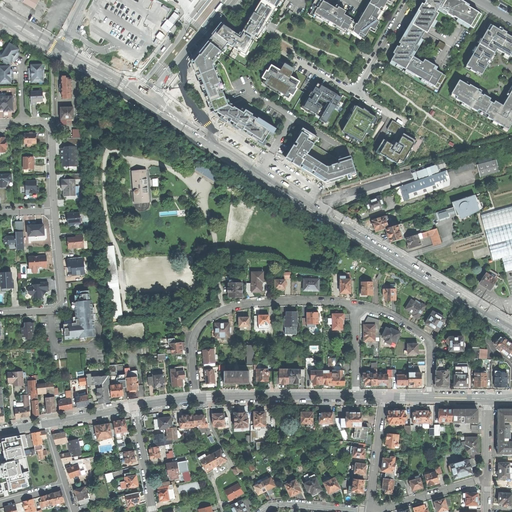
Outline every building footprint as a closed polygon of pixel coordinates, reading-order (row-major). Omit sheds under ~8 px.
[(24,0),(23,2),(28,5),(34,8),(39,0),(38,0),(24,0)] [(223,53),(246,67),(267,31),(264,29),(269,20),(273,22),(285,0),(261,0),(251,16),(241,33),(242,34),(241,37),(239,37),(239,38),(238,37),(238,36),(238,35),(235,34),(236,33),(222,24),(208,41),(223,53)] [(370,0),(365,9),(366,10),(364,14),(362,18),(360,17),(356,23),(353,21),(354,20),(344,14),(346,11),(342,9),(341,11),(337,9),(322,0),(315,0),(312,5),(315,6),(310,15),(315,18),(316,16),(329,23),(329,21),(334,24),(333,26),(346,33),(348,30),(365,40),(372,28),(376,31),(379,25),(378,25),(379,22),(376,20),(388,1),(392,3),(394,0),(370,0)] [(471,26),(480,13),(465,4),(466,3),(461,0),(459,0),(458,0),(425,0),(427,1),(425,4),(423,3),(400,42),(402,43),(400,47),(398,46),(394,53),(396,54),(392,60),(398,64),(396,66),(402,70),(403,68),(406,69),(405,72),(415,77),(416,75),(422,79),(421,81),(434,88),(435,86),(439,89),(446,76),(437,70),(439,67),(432,64),(425,60),(424,62),(414,57),(420,47),(424,40),(422,39),(425,33),(427,34),(436,18),(439,13),(437,12),(440,7),(449,12),(448,14),(454,18),(455,16),(461,20),(471,26)] [(223,2),(222,2),(215,10),(217,12),(223,4),(223,3),(223,2)] [(168,20),(173,24),(179,16),(174,12),(168,20)] [(167,19),(161,28),(167,33),(174,25),(173,24),(168,20),(167,19)] [(500,51),(510,57),(511,52),(511,39),(510,39),(505,36),(506,34),(498,29),(497,31),(489,27),(479,42),(495,52),(496,49),(500,51)] [(440,41),(437,47),(443,50),(446,44),(440,41)] [(490,61),(495,52),(479,42),(465,68),(469,70),(470,69),(476,73),(475,74),(481,77),(487,66),(488,64),(487,63),(489,61),(490,61)] [(193,62),(212,111),(233,103),(218,66),(225,56),(208,43),(193,62)] [(6,47),(4,50),(17,58),(19,55),(17,54),(20,50),(10,44),(9,45),(8,47),(6,47)] [(4,60),(10,64),(13,60),(15,62),(17,58),(4,50),(2,53),(3,55),(1,57),(0,58),(4,60)] [(267,71),(262,80),(265,81),(263,84),(289,98),(290,95),(293,96),(297,89),(296,88),(299,82),(290,77),(295,70),(285,64),(281,71),(272,65),(268,71),(267,71)] [(29,70),(29,74),(45,74),(45,70),(43,69),(43,65),(31,65),(31,68),(31,70),(29,70)] [(4,66),(0,66),(0,75),(13,75),(13,71),(11,71),(10,66),(4,66)] [(45,77),(45,74),(29,74),(29,78),(32,78),(32,81),(32,83),(44,82),(44,79),(45,77)] [(14,79),(13,75),(0,75),(0,84),(11,84),(11,79),(14,79)] [(62,99),(72,99),(72,83),(69,83),(69,81),(66,81),(66,79),(61,79),(61,84),(59,84),(59,89),(60,93),(62,93),(62,99)] [(468,86),(459,81),(451,96),(462,102),(461,104),(470,109),(471,108),(477,111),(477,112),(482,116),(491,102),(489,101),(490,99),(484,95),(483,95),(482,96),(479,94),(480,93),(477,91),(477,90),(468,85),(468,86)] [(303,108),(326,123),(341,98),(318,83),(303,108)] [(491,102),(482,116),(486,118),(487,117),(492,120),(491,122),(496,125),(497,123),(503,126),(501,129),(507,132),(511,123),(511,85),(506,96),(507,97),(506,100),(502,106),(494,101),(493,103),(491,102)] [(31,98),(32,105),(37,105),(37,104),(37,103),(38,102),(43,101),(43,93),(43,91),(31,92),(31,98)] [(0,100),(0,110),(4,110),(8,110),(8,112),(13,112),(13,103),(14,102),(14,98),(13,98),(13,97),(6,97),(2,98),(0,100)] [(213,112),(215,115),(243,133),(265,146),(277,129),(246,110),(245,113),(233,105),(213,112)] [(342,132),(362,143),(376,117),(357,106),(342,132)] [(61,119),(61,127),(71,127),(71,122),(74,122),(74,118),(75,118),(75,110),(60,110),(61,119)] [(401,126),(392,121),(388,129),(396,134),(401,126)] [(303,128),(286,158),(326,183),(356,174),(351,155),(338,159),(339,163),(328,167),(308,155),(314,145),(316,141),(317,141),(319,138),(303,128)] [(24,134),(24,144),(27,144),(33,144),(37,144),(37,134),(30,134),(24,134)] [(393,145),(383,139),(376,151),(396,162),(399,158),(403,160),(413,143),(401,136),(398,143),(395,141),(393,145)] [(0,138),(0,151),(6,152),(6,150),(7,150),(7,148),(8,147),(8,145),(7,144),(6,139),(5,140),(5,138),(0,138)] [(69,166),(77,166),(77,146),(82,146),(81,138),(69,138),(69,149),(62,149),(62,156),(62,160),(63,160),(64,165),(69,165),(69,166)] [(338,159),(314,145),(308,155),(328,167),(339,163),(338,159)] [(492,160),(477,164),(480,177),(499,172),(495,155),(491,157),(492,160)] [(34,157),(24,157),(24,170),(34,170),(34,165),(34,157)] [(453,167),(456,174),(474,168),(472,162),(462,165),(453,167)] [(196,169),(215,181),(217,177),(198,166),(196,169)] [(138,170),(131,171),(133,204),(134,206),(135,208),(137,210),(139,211),(141,211),(144,211),(146,210),(148,208),(149,205),(150,202),(150,201),(147,170),(138,170)] [(394,188),(399,203),(444,187),(442,182),(450,179),(446,170),(394,188)] [(64,197),(76,196),(76,187),(76,180),(83,180),(83,174),(65,174),(65,180),(64,180),(64,181),(62,181),(62,186),(63,186),(64,190),(64,197)] [(12,175),(0,175),(0,187),(3,188),(7,187),(9,183),(13,182),(12,175)] [(37,181),(26,182),(26,184),(25,185),(25,187),(26,188),(26,195),(29,195),(31,193),(39,193),(39,190),(39,187),(37,187),(37,181)] [(359,185),(351,187),(353,195),(361,192),(359,185)] [(451,212),(454,211),(456,215),(457,215),(460,222),(471,216),(470,214),(481,208),(478,197),(476,198),(475,195),(452,202),(453,207),(436,212),(439,220),(450,216),(449,213),(451,212)] [(369,213),(385,208),(384,207),(381,197),(380,196),(365,201),(367,207),(369,213)] [(511,206),(481,215),(485,230),(493,260),(502,258),(506,272),(511,270),(511,206)] [(80,213),(68,214),(68,220),(69,224),(70,227),(74,226),(75,226),(74,225),(76,223),(81,223),(80,213)] [(33,226),(28,226),(29,236),(45,235),(44,229),(44,225),(38,226),(36,226),(33,226)] [(46,229),(44,229),(45,235),(29,236),(29,241),(45,240),(47,238),(46,229)] [(25,249),(24,232),(18,232),(18,236),(16,236),(12,236),(7,237),(5,239),(5,243),(7,245),(9,244),(17,244),(17,250),(25,249)] [(68,244),(69,249),(82,248),(81,242),(84,242),(83,235),(79,236),(79,237),(68,238),(68,244)] [(104,247),(108,292),(120,291),(114,246),(104,247)] [(47,256),(29,257),(30,269),(32,268),(33,272),(34,273),(37,273),(38,272),(38,268),(39,268),(40,267),(42,267),(43,268),(48,267),(47,262),(47,256)] [(72,270),(73,275),(82,275),(81,271),(85,269),(84,265),(84,257),(68,259),(68,265),(69,267),(72,267),(72,270)] [(11,273),(3,273),(3,277),(1,277),(2,288),(7,288),(7,289),(7,291),(9,291),(11,290),(12,288),(12,287),(14,287),(14,280),(12,280),(11,280),(11,273)] [(253,274),(253,293),(263,293),(263,285),(262,285),(262,284),(262,283),(264,283),(264,273),(253,274)] [(484,287),(490,291),(498,280),(486,273),(479,284),(484,287)] [(346,294),(351,294),(351,280),(346,280),(346,278),(341,278),(341,285),(341,289),(341,294),(346,294)] [(305,280),(305,291),(312,291),(320,291),(320,280),(315,280),(311,280),(305,280)] [(276,285),(276,290),(281,290),(286,290),(286,281),(276,281),(276,285)] [(41,285),(34,285),(34,287),(31,287),(29,289),(29,293),(31,295),(34,295),(34,298),(38,298),(42,298),(42,295),(43,294),(46,291),(46,290),(47,290),(49,290),(49,282),(41,283),(41,285)] [(373,282),(363,282),(363,291),(360,291),(360,297),(365,297),(368,297),(368,295),(373,295),(373,282)] [(237,299),(243,299),(243,284),(235,284),(230,284),(230,299),(237,299)] [(391,300),(397,300),(397,289),(391,289),(384,289),(384,296),(386,296),(386,300),(391,300)] [(118,318),(123,318),(120,291),(108,292),(111,319),(118,318)] [(96,293),(90,294),(91,304),(93,304),(95,322),(99,322),(97,297),(96,293)] [(64,326),(66,339),(71,338),(71,339),(80,338),(86,338),(94,337),(94,329),(95,329),(95,322),(93,304),(91,304),(90,294),(81,295),(78,295),(77,295),(78,302),(76,302),(77,310),(76,310),(77,313),(77,317),(78,323),(75,324),(69,324),(70,325),(64,326)] [(414,316),(419,318),(426,305),(418,301),(417,302),(412,299),(406,309),(411,311),(415,314),(414,316)] [(433,327),(439,330),(446,319),(434,311),(427,323),(433,327)] [(292,313),(288,313),(288,318),(286,318),(286,328),(287,328),(292,328),(292,331),(296,331),(296,327),(298,327),(298,313),(292,313)] [(313,313),(308,313),(308,325),(311,324),(316,324),(320,324),(320,321),(319,314),(319,313),(313,313)] [(334,325),(334,330),(344,330),(344,325),(344,320),(345,320),(345,314),(334,314),(334,319),(334,325)] [(265,317),(260,317),(260,326),(271,326),(270,316),(265,317)] [(63,318),(64,326),(70,325),(69,324),(75,324),(74,318),(77,317),(63,318)] [(245,318),(241,319),(241,328),(242,328),(242,331),(245,331),(245,328),(251,328),(251,318),(245,318)] [(22,328),(23,337),(26,337),(26,339),(31,339),(35,335),(34,322),(29,322),(25,322),(26,327),(24,328),(22,328)] [(217,339),(231,338),(231,324),(225,324),(222,324),(217,324),(217,339)] [(376,325),(365,325),(365,333),(365,341),(379,341),(379,331),(376,331),(376,325)] [(387,328),(383,337),(387,339),(386,342),(392,344),(393,341),(397,343),(401,332),(397,331),(396,332),(392,330),(387,328)] [(450,337),(450,338),(449,339),(448,340),(448,341),(448,342),(449,343),(450,344),(451,344),(451,346),(451,350),(455,350),(455,351),(461,350),(465,350),(464,336),(450,337)] [(502,351),(507,355),(510,352),(511,349),(511,343),(504,337),(504,338),(501,336),(499,339),(495,344),(497,346),(496,347),(502,351)] [(173,347),(174,356),(184,355),(184,351),(185,351),(185,350),(184,347),(183,344),(178,345),(173,345),(173,347)] [(419,344),(409,344),(409,350),(407,350),(407,353),(409,353),(409,354),(419,354),(419,349),(419,344)] [(206,364),(217,363),(216,356),(216,350),(206,351),(206,355),(205,355),(206,361),(206,364)] [(111,375),(118,374),(119,374),(118,367),(110,368),(111,375)] [(262,370),(259,370),(259,381),(264,381),(267,381),(270,381),(270,370),(262,370)] [(286,384),(290,384),(290,370),(285,370),(285,373),(281,373),(281,384),(286,384)] [(302,378),(302,370),(290,370),(290,384),(294,384),(296,384),(297,385),(299,385),(299,384),(300,384),(300,380),(302,379),(302,378)] [(481,386),(487,386),(488,370),(483,370),(483,372),(476,372),(476,377),(476,382),(476,386),(481,386)] [(496,370),(496,386),(502,386),(508,386),(508,382),(508,376),(508,372),(501,372),(501,370),(496,370)] [(7,371),(8,383),(13,382),(13,386),(24,385),(24,371),(7,371)] [(177,371),(173,372),(174,388),(179,388),(181,387),(181,388),(184,388),(184,387),(185,387),(184,381),(187,380),(186,373),(178,374),(177,371)] [(209,385),(217,384),(216,371),(208,371),(208,378),(209,385)] [(319,385),(325,385),(325,373),(322,373),(322,371),(312,371),(313,380),(315,380),(315,385),(319,385)] [(330,386),(334,386),(334,371),(325,371),(325,373),(325,385),(328,385),(330,385),(330,386)] [(334,371),(334,386),(340,386),(346,385),(346,377),(344,377),(344,371),(337,371),(334,371)] [(444,385),(450,385),(450,371),(445,371),(438,371),(438,377),(437,377),(437,381),(438,381),(438,385),(444,385)] [(375,385),(379,385),(379,375),(379,373),(371,373),(371,372),(368,372),(368,373),(364,373),(364,380),(366,380),(366,385),(368,385),(368,386),(368,387),(371,387),(372,386),(372,385),(375,385)] [(239,385),(251,385),(251,373),(242,373),(242,374),(235,374),(235,373),(226,373),(226,385),(239,385)] [(410,375),(410,385),(415,385),(415,386),(416,386),(418,386),(418,385),(423,384),(423,373),(415,373),(410,373),(410,375)] [(112,384),(112,388),(120,387),(119,378),(118,374),(111,375),(111,378),(112,384)] [(379,375),(379,385),(384,385),(389,385),(389,377),(389,374),(379,375)] [(156,386),(157,390),(161,389),(163,389),(163,390),(166,390),(166,389),(167,389),(167,384),(166,380),(166,375),(155,376),(156,379),(156,386)] [(404,385),(410,385),(410,375),(399,375),(399,385),(404,385)] [(462,386),(469,386),(469,375),(463,375),(457,375),(456,375),(456,386),(462,386)] [(125,390),(129,389),(128,380),(127,377),(119,378),(120,387),(125,386),(125,390)] [(129,389),(129,393),(135,392),(141,391),(140,378),(139,379),(131,379),(128,380),(129,389)] [(29,394),(32,394),(35,394),(38,394),(37,384),(28,385),(29,394)] [(55,385),(48,386),(48,394),(52,394),(56,393),(55,385)] [(40,395),(48,394),(48,386),(39,387),(40,395)] [(126,398),(125,390),(125,386),(120,387),(112,388),(112,389),(113,398),(113,399),(120,399),(126,398)] [(112,404),(111,398),(110,389),(106,390),(100,390),(102,406),(107,405),(112,404)] [(86,409),(92,408),(91,401),(91,398),(87,398),(83,399),(78,400),(79,410),(86,409)] [(53,400),(48,400),(50,416),(54,415),(59,415),(57,400),(53,400)] [(61,404),(62,414),(68,413),(75,411),(74,401),(70,402),(61,404)] [(24,417),(31,415),(30,407),(26,408),(16,410),(16,418),(24,417)] [(394,410),(394,411),(388,411),(388,416),(387,416),(387,420),(389,420),(389,424),(405,424),(404,419),(407,419),(407,411),(401,411),(398,411),(398,410),(398,409),(397,409),(396,409),(395,409),(394,410)] [(498,410),(498,422),(504,422),(510,422),(511,422),(511,409),(508,410),(498,410)] [(446,410),(439,410),(439,422),(452,422),(452,410),(446,410)] [(458,410),(452,410),(452,422),(465,423),(465,410),(458,410)] [(478,410),(465,410),(465,423),(468,423),(472,423),(477,423),(478,417),(478,410)] [(256,429),(260,429),(260,426),(265,426),(265,421),(265,417),(265,412),(263,412),(262,411),(260,411),(258,412),(257,412),(254,412),(254,426),(256,426),(256,429)] [(305,412),(301,412),(301,423),(307,423),(307,426),(312,426),(312,412),(311,412),(310,411),(308,411),(307,411),(307,412),(305,412)] [(346,426),(354,426),(361,426),(361,413),(358,413),(355,413),(355,412),(354,411),(351,411),(350,412),(346,412),(346,418),(346,426)] [(426,411),(422,412),(423,423),(431,423),(431,411),(426,411)] [(234,428),(248,427),(247,419),(246,419),(245,412),(240,413),(234,413),(234,428)] [(327,412),(321,412),(321,413),(319,413),(319,423),(325,424),(328,424),(332,424),(332,412),(327,412)] [(418,412),(413,412),(414,425),(418,425),(418,423),(423,423),(422,412),(418,412)] [(212,414),(212,425),(213,427),(224,426),(224,424),(228,424),(228,417),(224,418),(224,413),(219,413),(216,414),(216,413),(215,413),(213,413),(212,413),(212,414)] [(193,427),(193,426),(193,415),(189,415),(186,415),(185,414),(183,414),(182,415),(182,416),(181,416),(181,418),(179,418),(179,428),(180,428),(193,427)] [(193,415),(193,426),(198,426),(199,428),(207,427),(206,423),(204,424),(204,422),(203,418),(203,414),(198,415),(193,415)] [(159,429),(166,428),(171,427),(170,417),(164,418),(158,419),(159,429)] [(113,422),(114,429),(115,433),(121,432),(126,431),(124,420),(119,421),(113,422)] [(102,425),(95,426),(97,440),(103,439),(106,439),(106,438),(112,437),(110,430),(109,424),(102,425)] [(498,432),(498,439),(504,439),(510,439),(510,429),(511,429),(511,425),(504,425),(498,425),(498,432)] [(354,438),(365,439),(367,439),(367,435),(368,427),(364,427),(361,426),(354,426),(354,438)] [(166,428),(168,440),(171,440),(177,439),(175,427),(171,427),(166,428)] [(35,433),(32,433),(34,445),(36,445),(42,444),(41,439),(40,432),(35,433)] [(123,441),(121,432),(115,433),(117,447),(125,446),(124,441),(123,441)] [(55,444),(67,441),(68,441),(64,433),(52,436),(55,444)] [(154,442),(154,447),(158,446),(164,445),(164,442),(163,434),(153,436),(154,442)] [(388,445),(388,448),(400,450),(401,444),(397,444),(399,435),(387,434),(387,435),(386,435),(385,435),(385,438),(385,439),(386,439),(386,442),(385,445),(388,445)] [(365,439),(364,443),(366,444),(372,444),(373,441),(373,436),(367,435),(367,439),(365,439)] [(12,437),(8,438),(11,452),(20,450),(20,448),(18,442),(17,436),(12,437)] [(478,438),(466,438),(466,443),(461,443),(471,458),(474,458),(474,454),(478,454),(478,447),(478,438)] [(67,441),(70,453),(70,454),(80,452),(77,439),(72,440),(68,441),(67,441)] [(255,442),(256,450),(264,449),(264,442),(255,442)] [(498,448),(498,455),(511,454),(511,442),(509,442),(504,442),(498,442),(498,448)] [(150,459),(159,457),(158,446),(154,447),(148,447),(149,454),(150,459)] [(365,453),(365,449),(358,448),(358,447),(351,446),(350,453),(354,453),(354,457),(364,458),(365,453)] [(227,460),(220,449),(215,451),(210,454),(216,466),(221,463),(227,460)] [(133,450),(123,452),(123,455),(125,463),(127,463),(130,462),(135,461),(134,456),(133,450)] [(24,467),(20,453),(20,452),(12,455),(8,456),(11,470),(24,467)] [(62,462),(70,461),(71,461),(71,457),(70,454),(70,453),(59,455),(62,462)] [(199,460),(207,473),(210,472),(212,470),(211,469),(216,466),(210,454),(205,457),(199,460)] [(5,471),(11,470),(8,456),(2,457),(5,471)] [(381,471),(385,472),(393,473),(393,471),(395,471),(396,463),(394,463),(395,457),(391,457),(390,458),(388,457),(388,459),(383,458),(382,464),(381,471)] [(476,458),(474,458),(471,458),(471,459),(468,460),(469,465),(471,464),(472,467),(476,466),(479,464),(476,458)] [(70,461),(72,467),(78,465),(78,466),(80,464),(82,464),(83,459),(71,461),(70,461)] [(180,461),(176,462),(178,473),(183,472),(188,471),(185,460),(180,461)] [(453,471),(455,478),(463,476),(472,474),(470,468),(472,468),(472,467),(471,464),(469,465),(468,460),(451,465),(453,471)] [(176,462),(165,464),(167,470),(168,476),(169,476),(177,474),(179,474),(178,473),(176,462)] [(355,469),(354,474),(358,474),(361,475),(364,475),(365,472),(365,469),(366,470),(367,468),(367,466),(366,465),(366,464),(355,463),(355,466),(353,466),(352,469),(355,469)] [(499,472),(499,479),(510,479),(510,474),(510,464),(499,464),(499,472)] [(72,467),(66,469),(68,474),(69,478),(73,477),(76,476),(81,474),(78,466),(78,465),(72,467)] [(29,489),(24,467),(11,470),(17,492),(29,489)] [(104,475),(106,482),(113,480),(111,472),(104,475)] [(425,475),(428,486),(433,485),(439,483),(438,478),(437,475),(436,472),(430,474),(425,475)] [(304,484),(308,491),(310,490),(312,496),(317,494),(317,492),(318,492),(321,490),(314,474),(309,477),(311,481),(304,484)] [(125,483),(126,488),(137,486),(136,480),(136,475),(130,476),(124,477),(125,483)] [(416,480),(409,481),(412,491),(413,491),(414,492),(417,491),(417,490),(419,489),(423,488),(420,478),(419,479),(418,476),(415,477),(416,480)] [(335,477),(323,483),(329,494),(332,492),(334,491),(335,493),(336,492),(336,493),(340,491),(340,490),(341,490),(335,477)] [(265,478),(261,480),(266,490),(271,488),(272,487),(275,486),(270,478),(266,480),(265,478)] [(387,479),(383,478),(383,484),(382,489),(385,489),(393,490),(393,485),(394,480),(392,479),(390,479),(387,479)] [(364,480),(353,479),(352,486),(351,491),(355,492),(355,493),(359,493),(359,492),(363,493),(363,486),(364,480)] [(266,490),(261,480),(257,482),(258,484),(253,486),(258,495),(262,493),(266,490)] [(287,481),(284,483),(290,497),(291,496),(292,497),(295,496),(295,494),(297,493),(301,492),(298,487),(299,487),(297,484),(295,480),(289,483),(287,481)] [(224,490),(230,501),(244,493),(239,482),(224,490)] [(77,489),(74,490),(75,494),(76,496),(75,497),(76,501),(78,501),(86,498),(87,498),(88,497),(87,494),(84,487),(80,488),(77,489)] [(168,490),(168,489),(157,491),(156,493),(157,496),(158,497),(158,496),(159,499),(160,502),(173,499),(172,494),(169,495),(168,490)] [(56,492),(51,494),(54,504),(64,502),(61,491),(56,492)] [(138,492),(125,495),(128,507),(136,505),(135,503),(140,502),(139,497),(138,492)] [(466,506),(470,506),(477,506),(478,506),(478,505),(479,504),(479,502),(478,501),(478,499),(478,494),(474,494),(474,493),(470,493),(470,494),(466,494),(466,498),(466,506)] [(55,505),(54,504),(51,494),(46,495),(41,497),(42,502),(43,507),(52,504),(53,506),(55,505)] [(503,507),(511,507),(511,500),(511,494),(499,494),(499,499),(499,504),(503,504),(503,507)] [(32,511),(34,511),(36,511),(32,499),(27,501),(22,502),(24,507),(25,510),(25,511),(32,511)] [(447,507),(444,499),(441,500),(439,501),(438,500),(435,501),(435,502),(434,502),(436,511),(441,511),(443,511),(447,510),(448,510),(447,507)] [(241,501),(230,506),(232,511),(246,511),(244,507),(241,501)]
